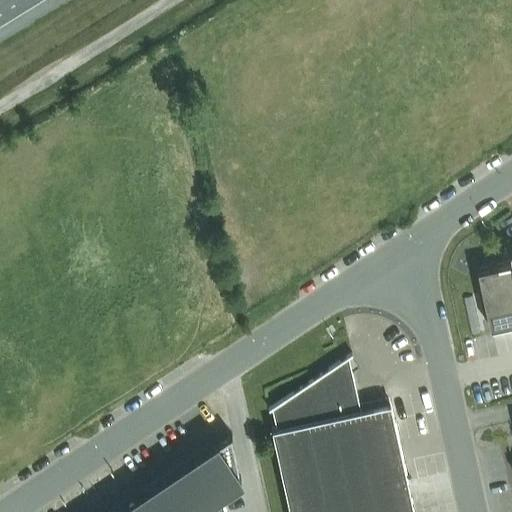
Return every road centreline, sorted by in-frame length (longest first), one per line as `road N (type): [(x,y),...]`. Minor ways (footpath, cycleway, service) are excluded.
road 1 (unclassified): [(15,511),(414,241)]
road 2 (unclassified): [(473,511),(414,241)]
road 3 (unclassified): [(0,108),(166,0)]
